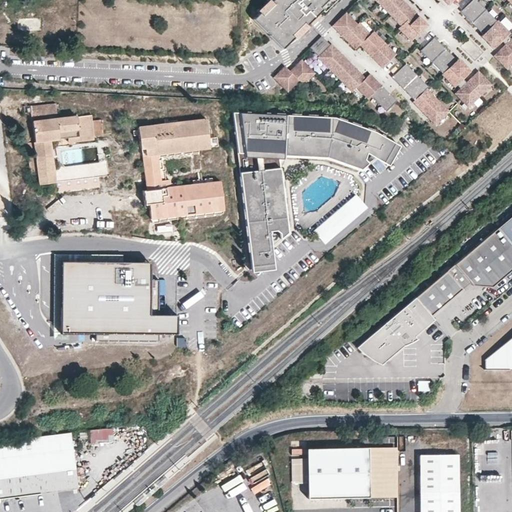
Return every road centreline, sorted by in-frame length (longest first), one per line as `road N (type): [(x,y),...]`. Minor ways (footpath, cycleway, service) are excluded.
road 1 (residential): [(0,68),(244,79),(287,58),(351,0)]
road 2 (tertiary): [(439,417),(272,426),(149,511)]
road 3 (unclassified): [(0,248),(48,243),(198,257)]
road 4 (unknown): [(18,246),(46,208),(110,188),(123,158)]
road 5 (residential): [(511,299),(458,346),(455,393),(439,417)]
